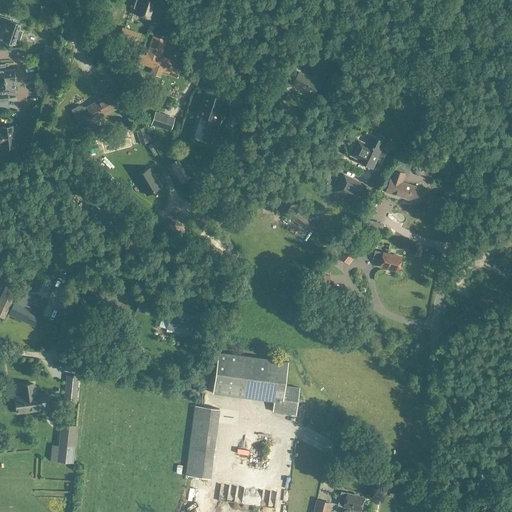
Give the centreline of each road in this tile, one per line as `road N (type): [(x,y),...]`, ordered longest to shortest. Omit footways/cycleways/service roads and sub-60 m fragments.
road 1 (unclassified): [(432,511),(435,325),(458,224)]
road 2 (unclassified): [(150,228),(74,299),(55,352),(0,355)]
road 3 (unclassified): [(458,224),(452,144),(429,70)]
road 4 (unclassified): [(429,70),(291,0)]
road 5 (residential): [(0,55),(18,54),(25,131),(20,153),(0,155)]
